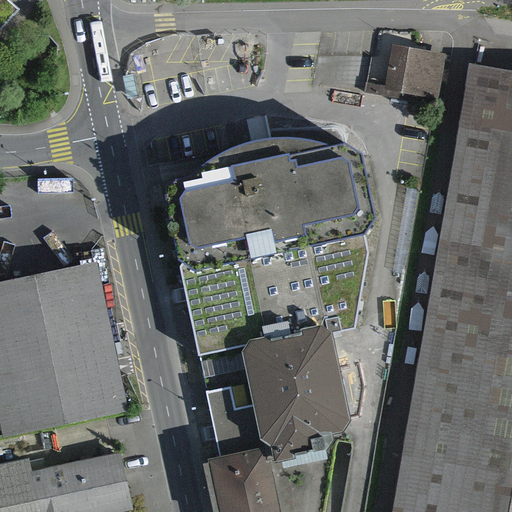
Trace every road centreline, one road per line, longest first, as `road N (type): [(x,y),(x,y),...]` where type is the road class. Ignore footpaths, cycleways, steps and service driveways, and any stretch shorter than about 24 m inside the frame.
road 1 (residential): [(511,31),(311,18),(86,24)]
road 2 (tertiary): [(191,511),(109,138)]
